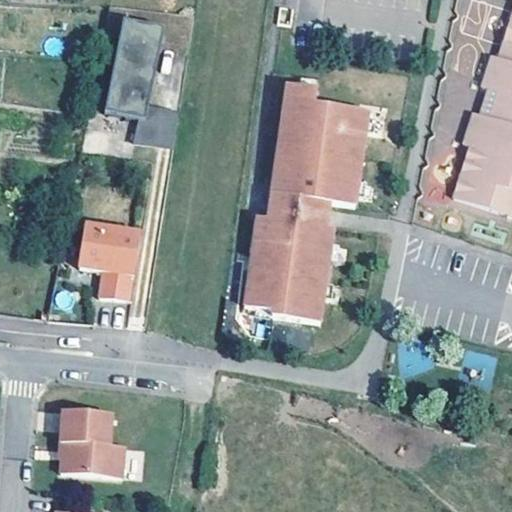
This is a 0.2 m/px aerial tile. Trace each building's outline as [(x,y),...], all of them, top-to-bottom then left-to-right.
[(165,32),(125,23),(104,114),(139,121),(134,145),(157,150),(163,121),(146,116),(148,108),(165,32)] [(488,86),(494,87),(485,115),(479,113),(470,143),(475,145),(459,197),(511,214),(511,28),(503,56),(498,55),(488,86)] [(322,98),(292,93),(272,226),(261,224),(248,313),(276,317),(275,323),(322,328),(337,235),(330,234),(333,211),(359,214),(373,121),(320,112),(322,98)] [(173,153),(179,115),(148,108),(146,116),(163,121),(157,150),(173,153)] [(79,271),(104,274),(100,301),(131,305),(142,237),(86,228),(79,271)] [(465,349),(460,368),(491,376),(496,357),(465,349)] [(109,420),(60,416),(57,463),(59,464),(58,479),(119,484),(121,452),(107,451),(109,420)]
